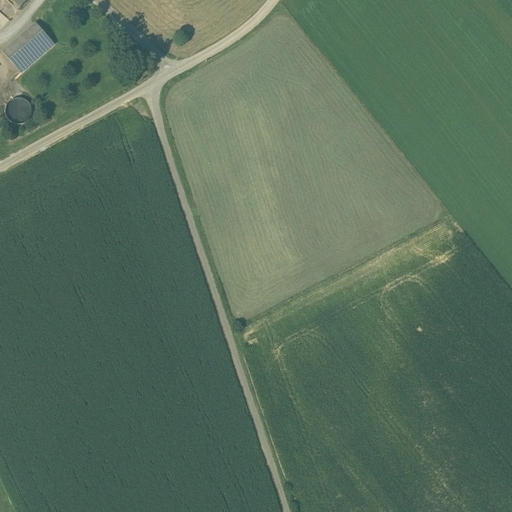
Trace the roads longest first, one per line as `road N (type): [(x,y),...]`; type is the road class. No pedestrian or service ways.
road 1 (unclassified): [(288,511),(146,86)]
road 2 (unclassified): [(0,167),(146,86)]
road 3 (unclassified): [(272,0),(245,30),(175,70)]
